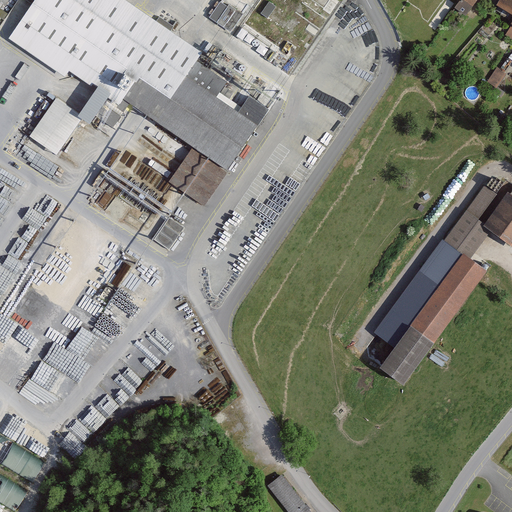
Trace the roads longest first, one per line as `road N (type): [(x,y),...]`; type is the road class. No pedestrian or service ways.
road 1 (residential): [(331,511),(282,452),(211,323),(387,68),(386,36),(365,0)]
road 2 (unknown): [(193,284),(201,246),(356,0)]
